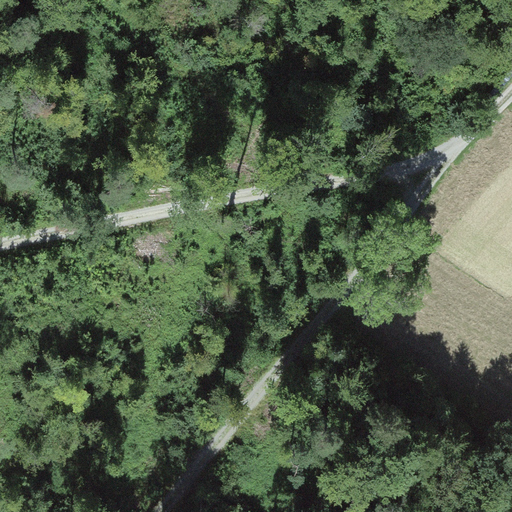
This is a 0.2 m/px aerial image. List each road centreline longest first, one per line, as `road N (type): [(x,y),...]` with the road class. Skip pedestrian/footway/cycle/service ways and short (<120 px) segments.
road 1 (track): [(511,88),(452,150),(0,250)]
road 2 (track): [(452,150),(162,511)]
